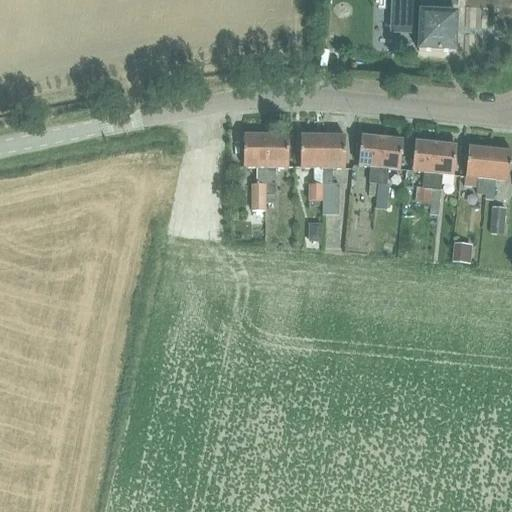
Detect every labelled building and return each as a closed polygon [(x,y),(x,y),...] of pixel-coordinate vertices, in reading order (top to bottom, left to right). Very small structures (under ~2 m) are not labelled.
[(393,0),(392,26),(410,27),(410,35),(418,35),(417,53),(456,54),(458,15),(420,13),(421,0),(393,0)] [(263,186),(265,137),(243,136),(242,170),(256,170),(255,186),(251,186),(250,212),(263,212),(263,204),(263,186)] [(287,137),(265,137),(263,186),(273,186),(274,170),(286,170),(287,137)] [(320,203),(322,138),(299,137),(299,170),(312,170),(312,186),(308,186),(308,202),(320,203)] [(344,138),(322,138),(320,203),(321,203),(320,216),(337,217),(337,186),(331,186),(331,170),(343,170),(344,138)] [(377,186),(382,140),(361,138),(358,168),(370,169),(368,185),(377,186)] [(403,142),(382,140),(377,186),(386,187),(388,171),(400,172),(403,142)] [(431,192),(436,146),(415,144),(412,174),(424,175),(423,189),(423,191),(426,191),(431,192)] [(457,148),(436,146),(431,192),(440,193),(441,177),(454,179),(457,148)] [(466,180),(465,187),(478,188),(477,197),(485,197),(490,152),(469,150),(466,180)] [(511,160),(511,154),(490,152),(485,197),(486,197),(485,202),(494,203),(495,183),(508,184),(509,171),(511,171),(511,160)] [(263,186),(263,204),(273,205),(273,186),(263,186)] [(430,204),(431,192),(426,191),(423,191),(423,189),(417,189),(415,202),(430,204)] [(431,192),(429,215),(437,216),(440,193),(431,192)] [(492,210),(489,236),(502,237),(505,212),(492,210)] [(320,225),(310,225),(310,241),(320,241),(320,225)] [(472,265),(473,246),(455,244),(453,263),(472,265)]
